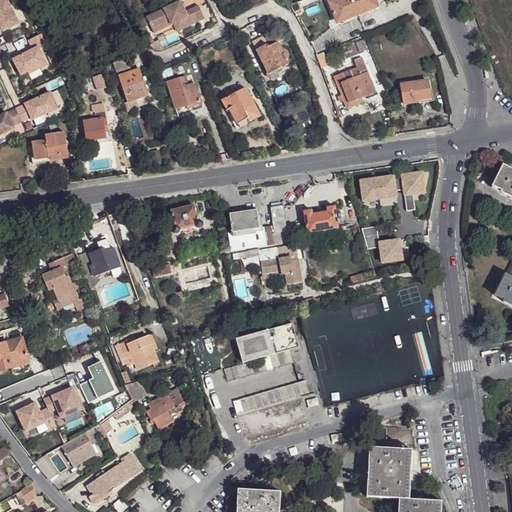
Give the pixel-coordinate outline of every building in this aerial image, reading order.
[(10,4),(8,1),(2,4),(0,0),(0,24),(6,37),(20,30),(19,28),(15,20),(22,16),(15,2),(10,4)] [(357,19),(349,0),(340,0),(327,5),(333,21),(336,19),(343,16),(346,23),(357,19)] [(365,7),(372,5),(375,3),(373,0),(349,0),(357,19),(367,14),(365,7)] [(185,22),(189,29),(207,20),(200,7),(188,13),(182,1),(148,18),(155,32),(171,24),(173,28),(176,26),(185,22)] [(303,14),(299,5),(290,9),(295,17),(303,14)] [(375,11),(372,5),(365,7),(367,14),(375,11)] [(26,24),(22,16),(15,20),(19,28),(26,24)] [(339,26),(346,23),(343,16),(336,19),(339,26)] [(185,22),(176,26),(179,34),(189,29),(185,22)] [(171,24),(155,32),(157,35),(173,28),(171,24)] [(45,44),(41,35),(29,41),(27,42),(31,51),(11,61),(19,77),(26,73),(37,68),(38,71),(46,67),(37,48),(45,44)] [(275,42),(273,43),(266,46),(265,44),(255,49),(267,74),(274,70),(273,66),(284,61),(285,60),(285,59),(286,58),(286,55),(284,53),(281,54),(275,42)] [(361,56),(366,67),(372,64),(368,53),(361,56)] [(328,68),(323,54),(316,58),(321,70),(328,68)] [(375,92),(366,67),(361,56),(353,59),(357,71),(343,76),(334,79),(341,95),(345,94),(348,102),(360,98),(375,92)] [(130,69),(126,58),(112,63),(116,74),(130,69)] [(286,64),(284,61),(273,66),(274,70),(286,64)] [(135,96),(146,93),(145,88),(142,81),(141,78),(138,69),(117,76),(125,102),(136,99),(135,96)] [(182,86),(180,79),(179,77),(165,82),(174,110),(189,105),(190,108),(199,105),(193,83),(188,85),(182,86)] [(185,78),(180,79),(182,86),(188,85),(185,78)] [(401,94),(428,90),(426,78),(399,83),(401,94)] [(96,83),(83,81),(82,91),(95,92),(96,83)] [(247,119),(248,122),(259,116),(243,88),(219,100),(225,111),(227,109),(236,125),(247,119)] [(429,97),(428,90),(401,94),(403,103),(418,100),(418,98),(429,97)] [(49,93),(0,115),(0,135),(13,129),(12,127),(30,119),(31,121),(56,109),(49,93)] [(362,101),(360,98),(348,102),(345,94),(341,95),(344,103),(346,108),(362,101)] [(94,112),(104,110),(103,102),(90,104),(92,113),(94,112)] [(104,125),(107,124),(104,110),(94,112),(95,119),(82,121),(85,141),(106,138),(105,131),(104,125)] [(72,120),(70,113),(47,124),(49,128),(64,121),(66,124),(72,120)] [(237,127),(248,122),(247,119),(236,125),(237,127)] [(50,157),(51,160),(68,157),(63,131),(43,135),(43,140),(47,157),(50,157)] [(47,157),(43,140),(31,142),(32,149),(34,159),(47,157)] [(511,169),(502,165),(492,186),(502,190),(501,192),(511,197),(511,169)] [(385,168),(377,169),(380,188),(387,187),(385,168)] [(377,169),(357,172),(360,194),(380,191),(380,188),(377,169)] [(178,231),(180,230),(193,227),(195,227),(195,224),(198,223),(195,206),(171,212),(174,228),(176,228),(178,231)] [(395,208),(396,223),(412,222),(410,206),(395,208)] [(287,243),(286,232),(282,207),(270,208),(273,228),(269,229),(272,246),(287,243)] [(304,213),(309,235),(339,229),(335,207),(327,209),(328,213),(313,215),(312,211),(304,213)] [(232,234),(259,230),(256,211),(229,216),(232,234)] [(193,227),(180,230),(183,234),(186,236),(191,235),(192,232),(193,227)] [(234,251),(272,246),(269,229),(259,230),(232,234),(234,251)] [(339,229),(309,235),(309,238),(315,237),(317,244),(343,239),(341,229),(339,229)] [(105,250),(104,249),(79,260),(93,293),(107,275),(122,268),(115,249),(106,252),(105,250)] [(290,256),(260,261),(262,273),(284,269),(285,283),(301,280),(298,258),(290,259),(290,256)] [(50,285),(60,309),(72,303),(72,302),(77,300),(67,276),(64,277),(61,268),(65,266),(62,258),(48,264),(51,272),(40,276),(45,287),(50,285)] [(170,273),(169,265),(153,268),(154,276),(170,273)] [(511,277),(507,274),(497,295),(506,300),(505,302),(511,305),(511,277)] [(56,310),(60,309),(50,285),(45,287),(56,310)] [(80,299),(77,300),(72,302),(72,303),(75,310),(83,306),(80,299)] [(234,336),(241,361),(288,348),(286,343),(290,336),(295,335),(291,320),(234,336)] [(286,343),(288,348),(297,345),(295,335),(290,336),(286,343)] [(3,346),(21,341),(19,336),(2,342),(3,346)] [(154,336),(150,337),(156,351),(159,350),(154,336)] [(156,351),(150,337),(128,346),(127,342),(117,346),(125,366),(128,364),(129,368),(137,364),(140,371),(161,363),(156,351)] [(28,365),(21,341),(3,346),(0,347),(0,373),(1,373),(1,372),(11,369),(12,371),(28,365)] [(241,361),(223,366),(226,379),(292,360),(288,348),(241,361)] [(91,380),(80,386),(89,404),(115,392),(101,362),(87,369),(90,375),(93,373),(95,378),(91,380)] [(28,365),(12,371),(12,373),(15,375),(28,371),(29,368),(28,365)] [(304,378),(231,398),(235,411),(307,390),(304,378)] [(43,401),(48,410),(49,412),(57,408),(62,419),(82,409),(72,387),(43,401)] [(155,419),(160,428),(167,424),(163,415),(170,412),(172,416),(182,410),(180,406),(178,408),(175,401),(179,399),(175,392),(152,403),(155,408),(149,411),(154,420),(155,419)] [(133,401),(113,416),(117,420),(135,407),(133,401)] [(35,404),(16,413),(26,433),(45,424),(49,431),(56,427),(49,412),(48,410),(40,413),(35,404)] [(106,421),(100,426),(104,434),(111,429),(106,421)] [(104,434),(100,426),(95,428),(100,438),(105,436),(104,434)] [(89,434),(66,447),(76,466),(99,452),(89,434)] [(5,446),(0,449),(0,484),(7,480),(0,470),(0,460),(11,453),(5,446)] [(399,498),(409,499),(412,449),(369,447),(367,496),(399,498)] [(48,456),(35,463),(49,480),(59,475),(48,456)] [(131,456),(116,466),(126,481),(141,471),(131,456)] [(126,481),(116,466),(85,487),(95,502),(126,481)] [(31,483),(21,492),(26,504),(36,497),(31,483)] [(237,511),(278,511),(280,491),(239,489),(237,511)] [(440,511),(441,501),(409,499),(399,498),(398,511),(440,511)] [(121,511),(125,508),(119,501),(112,506),(117,511),(121,511)]
